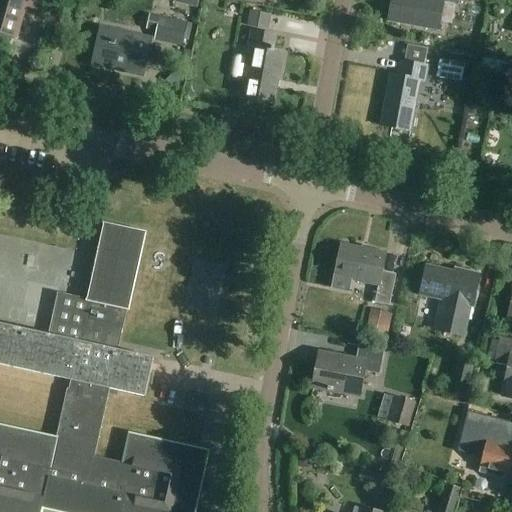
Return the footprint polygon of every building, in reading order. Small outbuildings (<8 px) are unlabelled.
[(37,11),(40,0),(0,0),(0,35),(16,40),(25,7),(37,11)] [(186,0),(185,6),(197,9),(199,0),(186,0)] [(458,6),(458,0),(392,0),(388,22),(438,31),(444,3),(458,6)] [(268,30),(270,16),(250,12),(248,27),(268,30)] [(147,29),(157,31),(155,41),(182,47),(187,23),(149,16),(147,29)] [(92,66),(143,77),(151,41),(100,30),(92,66)] [(243,100),(274,105),(283,54),(274,52),(276,37),(251,33),(248,48),(253,49),(243,100)] [(465,65),(439,60),(436,78),(462,82),(465,65)] [(424,83),(427,67),(401,62),(398,77),(390,76),(381,127),(411,132),(420,83),(424,83)] [(185,75),(177,69),(169,78),(177,85),(185,75)] [(511,83),(501,81),(496,103),(511,106),(511,83)] [(0,365),(71,381),(69,390),(67,390),(56,439),(0,426),(0,511),(41,511),(42,509),(56,511),(195,511),(200,492),(208,452),(207,452),(200,450),(129,435),(122,464),(94,458),(109,390),(145,398),(148,382),(154,359),(141,356),(130,354),(118,351),(120,342),(127,311),(129,312),(146,233),(104,224),(102,229),(100,240),(86,300),(60,295),(51,336),(17,329),(0,324),(0,365)] [(25,244),(21,269),(47,273),(51,248),(25,244)] [(375,304),(389,307),(396,276),(382,273),(386,256),(361,251),(361,249),(341,245),(335,277),(378,286),(375,304)] [(427,267),(420,296),(443,301),(436,332),(462,338),(469,307),(472,307),(479,275),(465,272),(464,275),(427,267)] [(511,340),(499,338),(494,364),(507,367),(503,382),(505,383),(501,398),(511,399),(511,340)] [(380,374),(384,350),(359,346),(356,360),(319,354),(314,388),(360,397),(364,372),(380,374)] [(450,392),(466,396),(474,365),(458,361),(450,392)] [(368,420),(374,407),(359,400),(354,413),(368,420)] [(391,409),(387,422),(407,427),(411,415),(391,409)] [(432,422),(432,435),(474,434),(473,421),(432,422)] [(511,448),(511,449),(511,447),(487,441),(478,474),(504,480),(505,474),(511,476),(511,448)] [(387,495),(391,478),(377,474),(372,492),(387,495)] [(447,486),(440,506),(453,510),(460,490),(447,486)]
